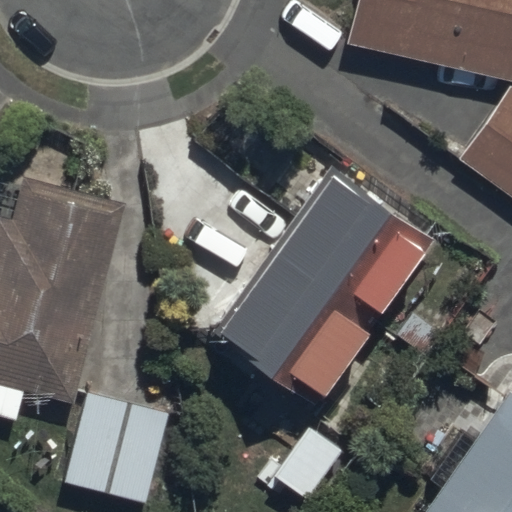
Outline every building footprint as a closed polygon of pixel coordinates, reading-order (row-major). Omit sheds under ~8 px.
[(511,0),(367,0),(355,60),(511,94),(511,0)] [(511,106),(498,98),(453,163),(511,203),(511,106)] [(332,175),(217,338),(338,423),(453,259),(332,175)] [(0,400),(75,420),(128,220),(15,191),(0,247),(0,400)] [(511,511),(511,408),(503,402),(425,511),(511,511)] [(90,409),(66,500),(110,511),(150,511),(172,431),(90,409)]
